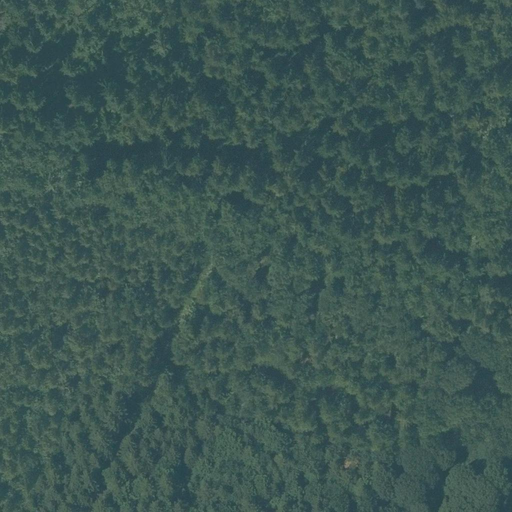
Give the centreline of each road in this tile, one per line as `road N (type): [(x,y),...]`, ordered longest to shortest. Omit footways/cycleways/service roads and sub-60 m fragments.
road 1 (track): [(511,330),(210,231),(0,179)]
road 2 (track): [(511,162),(375,511)]
